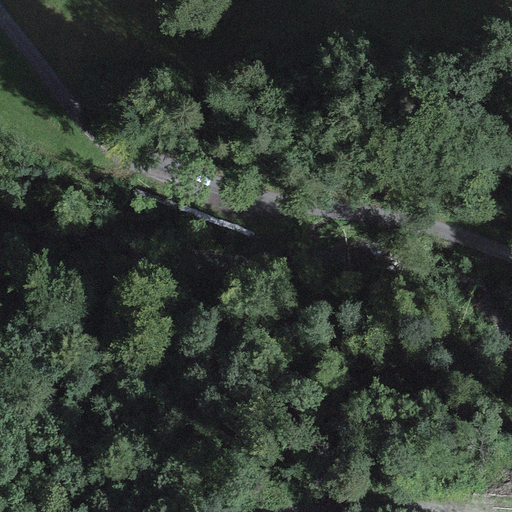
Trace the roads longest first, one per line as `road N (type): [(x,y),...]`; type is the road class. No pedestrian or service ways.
road 1 (unclassified): [(0,14),(74,111),(149,163),(231,194),(419,225),(511,254)]
road 2 (trunk): [(134,0),(0,70)]
